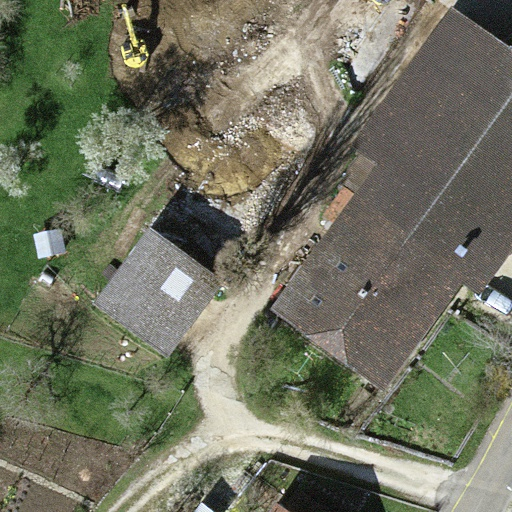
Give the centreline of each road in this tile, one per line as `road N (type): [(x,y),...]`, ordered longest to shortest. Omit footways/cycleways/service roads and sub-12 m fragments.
road 1 (track): [(471,509),(311,460),(220,421),(207,370)]
road 2 (track): [(332,0),(295,93),(328,136)]
road 3 (track): [(220,421),(156,468),(120,511)]
